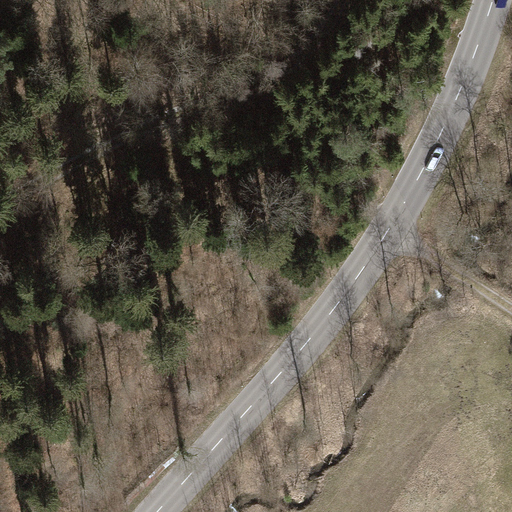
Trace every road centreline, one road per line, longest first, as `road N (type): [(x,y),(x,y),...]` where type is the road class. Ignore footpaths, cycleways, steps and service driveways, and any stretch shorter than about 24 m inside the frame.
road 1 (tertiary): [(168,511),(379,246),(471,70),(493,0)]
road 2 (track): [(340,0),(326,32),(263,87),(146,124),(0,197)]
road 3 (track): [(379,246),(511,315)]
